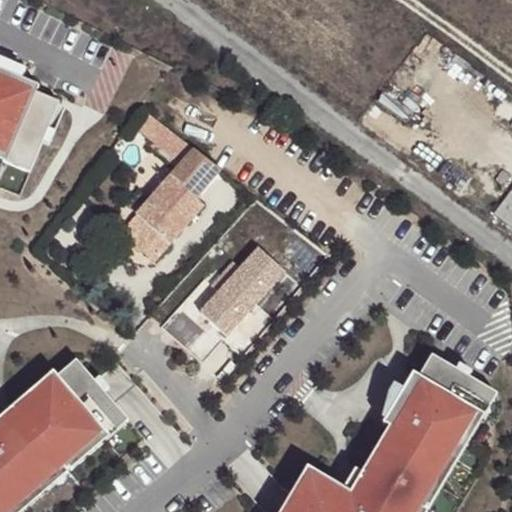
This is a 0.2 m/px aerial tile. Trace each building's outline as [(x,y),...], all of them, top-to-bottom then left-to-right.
[(0,72),(23,81),(27,71),(0,60),(0,59),(0,72)] [(0,153),(9,157),(10,153),(37,164),(45,144),(51,130),(61,104),(34,93),(37,87),(23,81),(0,72),(0,153)] [(151,121),(156,116),(148,110),(145,118),(151,121)] [(145,118),(139,125),(186,161),(196,148),(156,116),(151,121),(145,118)] [(51,130),(45,144),(52,147),(58,133),(51,130)] [(197,197),(221,168),(196,148),(186,161),(141,216),(173,243),(207,204),(197,197)] [(37,164),(10,153),(9,157),(7,164),(33,175),(37,164)] [(314,270),(315,270),(327,254),(261,200),(246,217),(277,244),(279,241),(314,270)] [(159,263),(173,243),(141,216),(126,235),(159,263)] [(303,476),(281,511),(414,511),(459,438),(463,441),(478,416),(474,414),(488,389),(470,378),(457,370),(433,355),(418,380),(413,377),(405,389),(387,421),(393,423),(363,473),(365,475),(353,494),(343,488),(335,483),(329,493),(303,476)] [(0,511),(5,511),(29,492),(41,482),(78,450),(99,431),(97,428),(119,409),(104,392),(94,381),(76,360),(54,379),(50,374),(28,394),(33,400),(0,429),(0,511)] [(461,363),(457,370),(470,378),(474,372),(461,363)] [(109,388),(99,377),(94,381),(104,392),(109,388)] [(387,421),(405,389),(395,384),(390,394),(383,418),(387,421)] [(488,389),(474,414),(478,416),(483,419),(498,394),(488,389)] [(26,392),(0,414),(0,429),(33,400),(28,394),(26,392)] [(128,420),(119,409),(97,428),(99,431),(106,439),(128,420)] [(459,438),(414,511),(427,511),(469,444),(463,441),(459,438)] [(78,450),(41,482),(48,490),(85,458),(78,450)] [(329,493),(335,483),(308,468),(303,476),(329,493)] [(353,494),(365,475),(363,473),(356,469),(343,488),(353,494)] [(29,492),(5,511),(22,511),(36,500),(29,492)]
